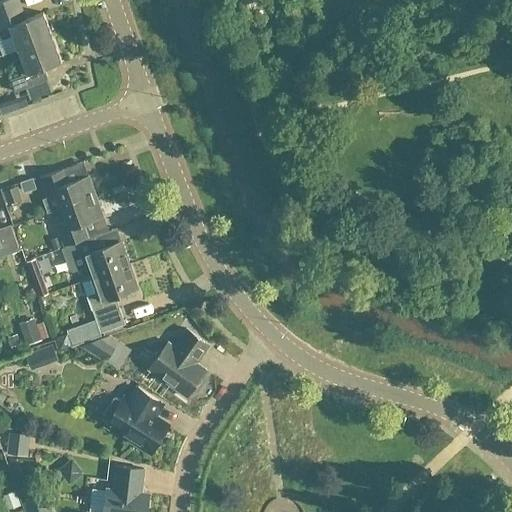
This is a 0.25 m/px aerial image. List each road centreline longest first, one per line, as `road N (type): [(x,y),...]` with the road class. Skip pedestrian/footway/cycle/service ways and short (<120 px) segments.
road 1 (tertiary): [(511,463),(454,417),(340,382),(266,333)]
road 2 (tertiary): [(266,333),(199,240),(147,103)]
road 3 (residential): [(175,511),(191,452),(266,333)]
road 4 (residential): [(0,155),(147,103)]
